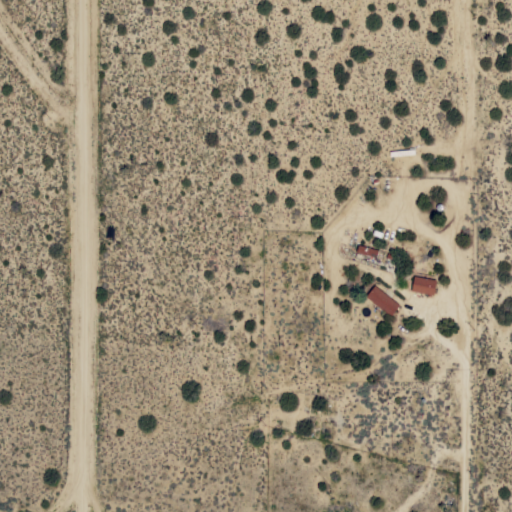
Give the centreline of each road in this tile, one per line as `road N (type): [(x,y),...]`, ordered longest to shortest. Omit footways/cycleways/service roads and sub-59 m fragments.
road 1 (residential): [(82,0),(84,511)]
road 2 (residential): [(466,0),(466,511)]
road 3 (track): [(466,316),(435,310),(333,250),(336,231),(346,226),(400,222),(466,264)]
